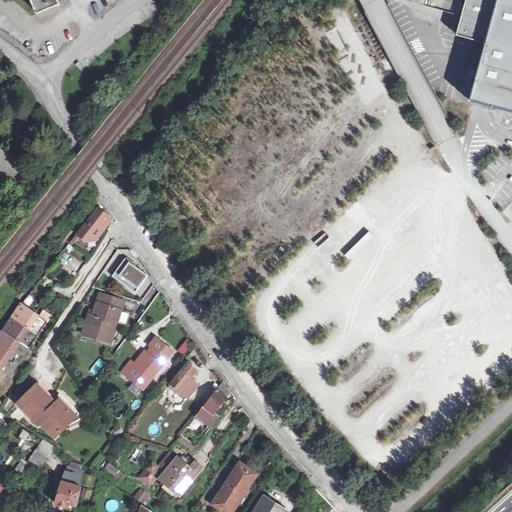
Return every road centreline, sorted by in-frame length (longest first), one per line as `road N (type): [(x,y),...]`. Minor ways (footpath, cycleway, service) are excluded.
road 1 (residential): [(39,73),(234,381),(362,511)]
road 2 (track): [(258,0),(108,189)]
